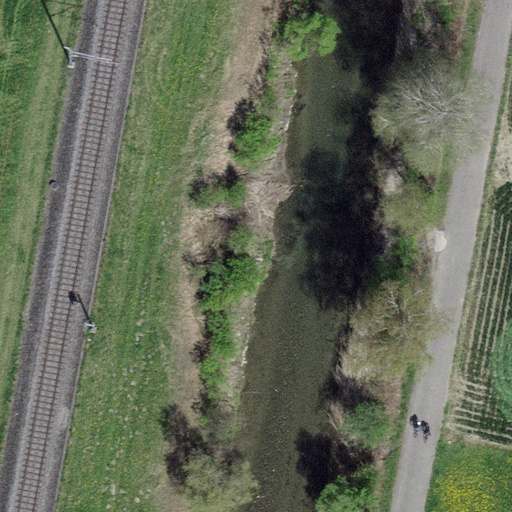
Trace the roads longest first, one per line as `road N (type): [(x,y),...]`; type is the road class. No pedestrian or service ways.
road 1 (unclassified): [(411,511),(503,0)]
road 2 (track): [(67,0),(0,367)]
